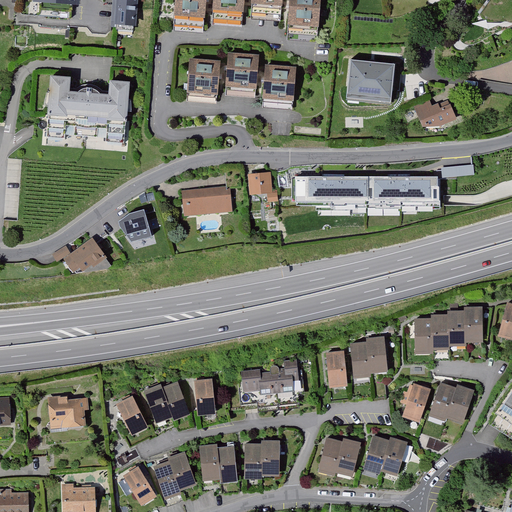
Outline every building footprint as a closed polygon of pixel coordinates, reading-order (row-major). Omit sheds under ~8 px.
[(110,0),(107,25),(129,26),(132,0),(110,0)] [(201,0),(176,0),(175,30),(200,31),(201,0)] [(241,0),(216,0),(215,25),(240,26),(241,0)] [(278,0),(254,0),(253,20),(278,21),(278,0)] [(511,0),(491,0),(480,17),(492,25),(511,21),(511,0)] [(318,3),(293,2),(291,43),(316,44),(318,3)] [(256,58),(231,56),(229,97),(254,99),(256,58)] [(394,67),(350,62),(346,100),(390,104),(394,67)] [(218,64),(194,63),(192,104),(217,105),(218,64)] [(293,70),(268,68),(266,109),(291,111),(293,70)] [(71,81),(53,80),(48,138),(126,144),(130,86),(112,85),(111,99),(100,98),(96,93),(90,91),(83,92),(80,97),(70,96),(71,81)] [(431,105),(418,110),(424,125),(431,123),(435,131),(456,123),(451,110),(441,113),(439,108),(433,111),(431,105)] [(442,176),(473,175),(473,166),(442,166),(442,176)] [(370,175),(298,174),(297,204),(369,205),(370,175)] [(442,176),(370,175),(369,205),(442,206),(442,176)] [(271,177),(252,178),(253,196),(272,195),(271,177)] [(224,192),(180,196),(182,218),(226,214),(224,192)] [(129,214),(119,223),(126,234),(134,232),(136,240),(151,236),(144,209),(129,214)] [(115,230),(109,234),(117,246),(123,243),(115,230)] [(105,260),(92,243),(72,257),(66,249),(54,257),(60,265),(67,260),(80,278),(105,260)] [(511,307),(509,306),(501,338),(511,340),(511,307)] [(434,323),(418,323),(417,355),(433,355),(433,351),(448,351),(448,347),(465,347),(465,343),(483,344),(484,312),(467,311),(467,315),(451,315),(451,319),(434,319),(434,323)] [(369,346),(354,347),(356,380),(371,379),(371,374),(386,373),(384,341),(369,342),(369,346)] [(344,355),(329,356),(331,391),(346,390),(344,355)] [(259,373),(244,374),(245,393),(263,392),(263,395),(293,394),(293,383),(299,382),(298,363),(286,364),(286,370),(271,371),(272,376),(259,376),(259,373)] [(511,382),(494,407),(511,420),(511,382)] [(212,383),(197,385),(200,418),(215,417),(212,383)] [(161,388),(147,394),(159,425),(174,419),(175,423),(189,417),(178,386),(163,392),(161,388)] [(459,393),(444,387),(433,417),(446,422),(448,418),(463,424),(474,394),(460,389),(459,393)] [(432,394),(417,388),(406,417),(421,423),(432,394)] [(68,399),(51,400),(52,429),(85,428),(84,412),(88,412),(88,402),(68,402),(68,399)] [(10,401),(0,400),(0,424),(10,425),(10,401)] [(132,401),(119,408),(135,437),(147,431),(132,401)] [(392,445),(376,441),(367,472),(380,476),(381,472),(397,476),(406,445),(393,441),(392,445)] [(344,446),(330,442),(321,472),(336,476),(337,472),(352,477),(361,447),(345,443),(344,446)] [(263,448),(248,447),(247,481),(262,482),(262,477),(278,478),(279,446),(263,445),(263,448)] [(218,448),(203,449),(205,483),(222,482),(222,485),(236,484),(234,451),(218,452),(218,448)] [(171,465),(156,471),(168,501),(182,496),(181,494),(196,488),(183,457),(170,462),(171,465)] [(140,472),(126,479),(142,507),(156,499),(140,472)] [(73,486),(64,487),(64,511),(95,511),(95,490),(73,491),(73,486)] [(11,492),(0,491),(0,511),(27,511),(28,496),(11,496),(11,492)]
